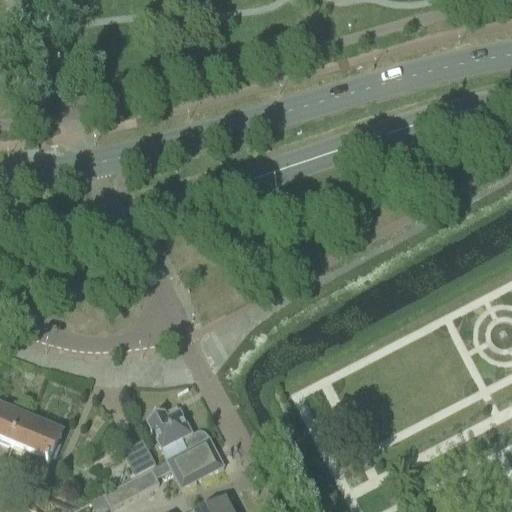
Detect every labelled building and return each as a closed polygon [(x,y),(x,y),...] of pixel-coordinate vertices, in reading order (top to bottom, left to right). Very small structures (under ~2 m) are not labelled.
[(0,446),(12,451),(23,424),(0,413),(0,446)] [(166,466),(165,466),(170,475),(180,494),(223,472),(207,440),(206,439),(204,438),(202,437),(200,436),(199,436),(198,436),(191,440),(179,417),(167,424),(164,418),(146,427),(166,466)] [(23,424),(12,451),(37,462),(25,492),(36,497),(53,459),(55,460),(61,447),(58,446),(61,440),(23,424)] [(141,447),(122,457),(135,481),(154,471),(141,447)] [(165,466),(150,474),(155,483),(170,475),(165,466)] [(155,483),(150,474),(101,499),(108,511),(111,511),(158,488),(155,483)]
